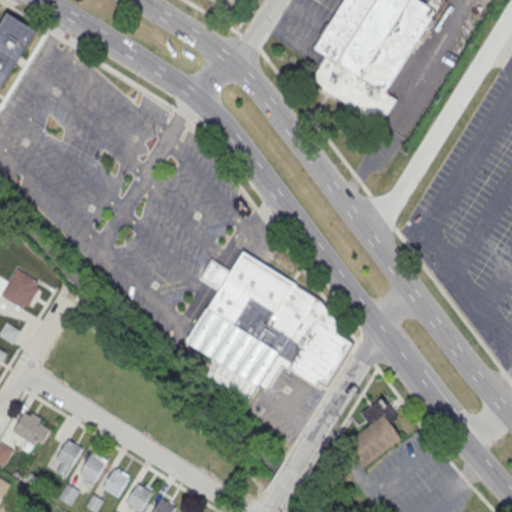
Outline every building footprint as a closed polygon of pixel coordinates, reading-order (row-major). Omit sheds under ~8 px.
[(343,0),(422,0),(437,9),(386,91),(397,98),(382,122),(311,81),(327,55),(315,47),(343,0)] [(6,87),(40,30),(9,11),(0,26),(0,85),(2,87),(6,87)] [(327,380),(350,343),(335,334),(341,325),(322,301),(245,253),(233,272),(226,268),(212,260),(202,276),(215,284),(220,288),(187,342),(212,357),(204,371),(248,398),(259,380),(266,384),(281,359),(315,380),(318,375),(327,380)] [(18,268),(40,280),(36,285),(41,287),(30,306),(25,303),(23,307),(1,295),(18,268)] [(7,320),(0,330),(0,335),(12,342),(21,329),(7,320)] [(0,349),(0,367),(8,355),(0,349)] [(363,413),(371,426),(344,443),(359,469),(408,439),(384,400),(363,413)] [(26,414),(14,432),(36,446),(38,442),(42,445),(52,430),(41,424),(43,420),(34,413),(31,417),(26,414)] [(69,440),(84,450),(66,478),(57,472),(62,463),(57,459),(69,440)] [(14,449),(0,441),(0,462),(5,465),(14,449)] [(92,455),(80,475),(94,484),(106,464),(92,455)] [(116,470),(104,489),(118,498),(130,479),(116,470)] [(72,505),(80,490),(66,482),(57,497),(72,505)] [(139,484),(127,504),(139,511),(141,511),(153,493),(139,484)] [(162,499),(153,511),(174,511),(177,508),(162,499)]
